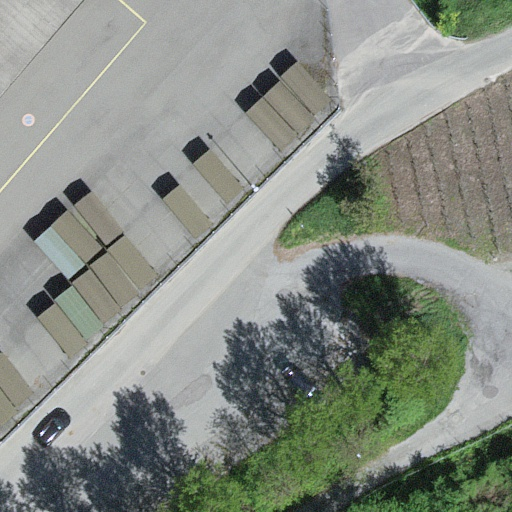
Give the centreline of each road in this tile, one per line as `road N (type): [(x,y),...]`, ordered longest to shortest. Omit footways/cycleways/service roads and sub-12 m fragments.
road 1 (unclassified): [(221,261),(0,483)]
road 2 (unclassified): [(221,261),(270,276),(350,257),(404,257),(511,297)]
road 3 (unclassified): [(413,102),(319,165),(221,261)]
